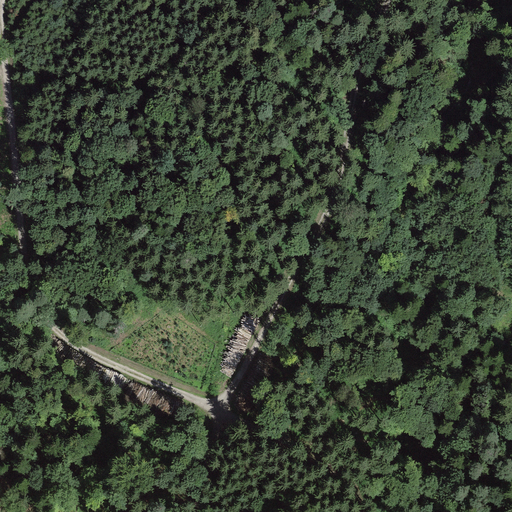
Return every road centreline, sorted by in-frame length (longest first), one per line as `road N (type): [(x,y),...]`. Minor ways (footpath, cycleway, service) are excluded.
road 1 (track): [(229,414),(234,384),(336,196),(355,71),(385,0)]
road 2 (track): [(50,346),(15,199),(3,0)]
road 3 (track): [(0,325),(229,414)]
road 4 (track): [(229,414),(332,467),(353,491),(357,511)]
